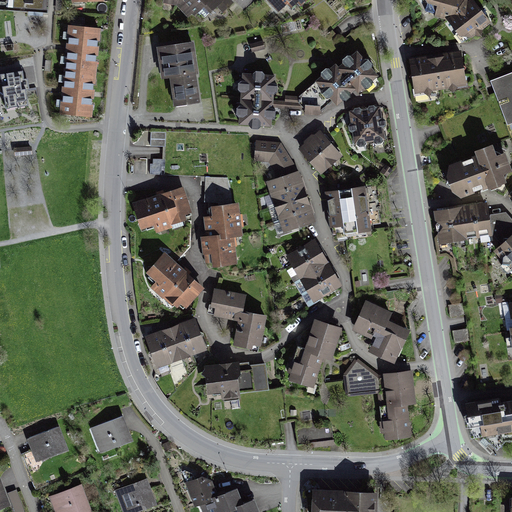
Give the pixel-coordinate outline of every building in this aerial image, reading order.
[(9,0),(9,7),(47,10),(48,4),(48,0),(9,0)] [(162,0),(162,2),(177,5),(190,20),(206,9),(214,16),(219,12),(223,17),(231,8),(225,0),(162,0)] [(266,0),(277,13),(288,6),(291,11),(300,4),(304,8),(312,0),(266,0)] [(471,0),(432,0),(427,14),(449,18),(466,39),(489,23),(471,0)] [(103,31),(71,28),(63,114),(95,117),(103,31)] [(196,40),(158,45),(162,73),(171,72),(176,106),(205,102),(196,40)] [(301,98),(300,102),(306,112),(319,110),(335,97),(340,103),(359,90),(377,76),(358,52),(317,85),(301,98)] [(462,53),(410,62),(415,94),(468,85),(462,53)] [(1,72),(2,83),(4,95),(8,94),(9,105),(18,104),(17,99),(28,97),(26,88),(30,88),(27,77),(24,77),(22,69),(1,72)] [(276,75),(242,73),(240,122),(274,124),(276,75)] [(511,74),(493,81),(510,126),(511,125),(511,74)] [(356,108),(349,111),(355,145),(386,140),(382,106),(356,108)] [(166,146),(167,131),(151,131),(151,146),(166,146)] [(321,132),(301,148),(320,171),(339,155),(321,132)] [(281,145),(255,145),(255,158),(268,158),(279,178),(268,182),(285,232),(314,222),(296,172),(281,145)] [(480,155),(451,167),(449,176),(455,179),(457,184),(454,190),(462,195),(497,181),(498,184),(503,182),(509,168),(504,156),(488,147),(479,151),(480,155)] [(163,174),(164,159),(152,159),(151,174),(163,174)] [(228,178),(206,177),(209,202),(218,202),(219,207),(231,205),(228,178)] [(365,188),(328,193),(333,234),(371,229),(365,188)] [(175,192),(135,205),(140,221),(145,220),(148,230),(192,216),(183,190),(175,192)] [(219,207),(208,208),(212,236),(203,238),(205,252),(209,251),(211,262),(218,261),(218,264),(236,262),(232,235),(241,234),(236,204),(231,205),(219,207)] [(486,205),(435,212),(439,241),(490,234),(486,205)] [(504,245),(499,251),(511,265),(511,226),(502,215),(491,216),(494,234),(504,245)] [(172,222),(173,228),(184,225),(183,220),(172,222)] [(316,245),(292,259),(316,302),(340,289),(316,245)] [(200,286),(163,253),(149,269),(159,279),(151,287),(177,310),(200,286)] [(251,299),(216,293),(212,316),(240,320),(235,346),(264,351),(269,318),(248,314),(251,299)] [(390,313),(367,302),(356,326),(378,336),(374,345),(376,346),(374,352),(391,360),(398,345),(401,346),(408,331),(386,321),(390,313)] [(196,321),(150,338),(162,369),(208,351),(196,321)] [(338,330),(318,323),(308,350),(301,348),(291,376),(312,383),(323,355),(328,357),(338,330)] [(454,344),(466,342),(465,329),(453,330),(454,344)] [(411,373),(376,376),(357,360),(346,376),(348,394),(380,390),(385,437),(408,433),(405,402),(414,401),(411,373)] [(238,364),(207,368),(209,385),(213,385),(214,395),(269,389),(266,365),(238,368),(238,364)] [(511,399),(474,405),(479,437),(511,431),(511,399)] [(127,418),(95,429),(103,454),(135,443),(127,418)] [(327,427),(297,428),(297,441),(327,440),(327,427)] [(59,429),(30,439),(38,462),(67,453),(59,429)] [(214,477),(188,483),(197,507),(203,506),(206,511),(264,511),(260,501),(248,506),(244,491),(223,497),(214,477)] [(150,480),(117,491),(123,511),(142,511),(159,506),(150,480)] [(1,482),(0,482),(0,511),(11,508),(1,482)] [(83,488),(52,499),(56,511),(90,511),(92,511),(83,488)] [(384,511),(385,493),(318,490),(317,511),(384,511)]
